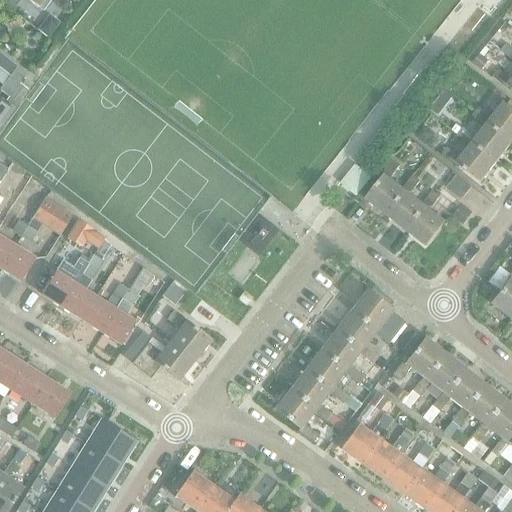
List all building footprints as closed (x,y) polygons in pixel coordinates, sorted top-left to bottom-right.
[(27,0),(41,11),(49,0),(27,0)] [(50,16),(44,24),(56,32),(62,24),(50,16)] [(6,25),(9,37),(25,33),(21,21),(6,25)] [(508,57),(511,60),(511,48),(506,44),(501,52),(508,57)] [(480,54),(473,64),(482,71),(489,61),(480,54)] [(16,69),(9,77),(18,84),(24,75),(16,69)] [(511,77),(511,79),(498,69),(492,77),(506,88),(508,85),(511,88),(511,77)] [(18,84),(9,77),(0,88),(0,89),(14,100),(23,87),(18,84)] [(446,91),(439,100),(447,107),(454,97),(446,91)] [(0,122),(10,109),(0,102),(0,122)] [(473,115),(486,125),(489,122),(511,138),(511,109),(504,103),(491,119),(478,109),(473,115)] [(456,136),(469,146),(473,142),(497,161),(511,142),(511,138),(489,122),(486,125),(476,138),(463,128),(456,136)] [(424,126),(417,136),(427,143),(431,137),(431,130),(424,126)] [(473,142),(469,146),(460,158),(447,147),(441,155),(455,165),(457,163),(480,182),(497,161),(473,142)] [(366,199),(388,216),(406,192),(403,189),(390,179),(399,166),(392,161),(381,175),(384,177),(366,199)] [(30,197),(41,168),(31,164),(20,193),(30,197)] [(356,165),(341,184),(357,196),(371,178),(356,165)] [(388,216),(408,232),(426,207),(422,204),(410,194),(420,181),(412,176),(403,189),(406,192),(388,216)] [(426,207),(408,232),(426,246),(446,222),(430,209),(440,197),(432,191),(422,204),(426,207)] [(28,225),(21,238),(30,243),(43,224),(60,235),(72,217),(44,200),(28,225)] [(461,206),(453,217),(463,225),(472,214),(461,206)] [(12,232),(21,238),(28,225),(19,221),(12,232)] [(60,263),(62,264),(65,263),(66,262),(76,246),(83,235),(87,227),(78,221),(54,259),(60,263)] [(222,254),(234,266),(257,245),(245,232),(222,254)] [(0,267),(2,269),(14,247),(0,237),(0,267)] [(104,241),(95,256),(102,260),(111,247),(104,241)] [(14,247),(2,269),(21,281),(34,260),(14,247)] [(61,306),(81,319),(94,298),(85,292),(104,262),(102,260),(95,256),(93,255),(89,262),(61,306)] [(54,272),(41,294),(61,306),(89,262),(80,257),(74,267),(66,262),(65,263),(62,264),(60,263),(54,272)] [(140,269),(134,280),(144,286),(151,275),(140,269)] [(491,303),(511,319),(511,318),(511,270),(506,277),(510,279),(491,303)] [(173,283),(163,296),(176,306),(186,292),(173,283)] [(81,319),(101,332),(115,311),(121,301),(130,306),(136,296),(118,285),(106,305),(94,298),(81,319)] [(366,291),(352,309),(377,328),(374,333),(388,344),(390,342),(401,351),(415,333),(403,324),(405,322),(391,311),(392,310),(366,291)] [(238,300),(246,306),(246,305),(250,301),(251,299),(252,298),(244,292),(238,300)] [(352,309),(337,329),(361,349),(358,353),(373,365),(379,357),(364,346),(374,333),(377,328),(352,309)] [(178,329),(170,340),(195,361),(210,341),(190,325),(190,324),(173,310),(166,319),(178,329)] [(115,311),(101,332),(121,345),(135,323),(115,311)] [(337,329),(321,350),(346,370),(343,373),(357,384),(363,376),(349,365),(358,354),(358,353),(361,349),(337,329)] [(195,361),(170,340),(160,353),(148,343),(152,338),(144,332),(124,357),(150,378),(160,366),(179,381),(195,361)] [(410,367),(422,377),(426,381),(446,354),(425,338),(405,363),(403,361),(392,375),(400,381),(410,367)] [(321,350),(307,369),(331,389),(328,393),(342,403),(348,396),(334,385),(343,373),(346,370),(321,350)] [(0,353),(0,383),(10,389),(24,366),(1,351),(0,353)] [(430,383),(442,393),(446,396),(466,370),(446,354),(426,381),(422,377),(412,391),(409,395),(403,403),(409,409),(430,383)] [(10,389),(33,404),(48,381),(24,366),(10,389)] [(307,369),(291,389),(316,409),(313,413),(327,423),(333,416),(333,415),(319,405),(328,393),(331,389),(307,369)] [(450,398),(462,408),(465,411),(486,385),(466,370),(446,396),(442,393),(422,418),(430,423),(450,398)] [(48,381),(33,404),(56,419),(70,395),(48,381)] [(442,433),(462,448),(468,441),(455,431),(469,414),(482,424),(485,427),(505,400),(486,385),(465,411),(462,408),(442,433)] [(398,387),(392,396),(403,403),(409,395),(398,387)] [(316,409),(291,389),(275,410),(300,429),(298,432),(312,443),(318,435),(304,425),(313,413),(316,409)] [(378,391),(369,402),(379,410),(388,399),(378,391)] [(348,396),(342,403),(355,413),(361,405),(348,396)] [(489,429),(501,439),(504,441),(511,432),(511,405),(505,400),(485,427),(482,424),(468,441),(462,448),(470,453),(489,429)] [(81,408),(75,417),(82,421),(88,412),(81,408)] [(341,449),(361,463),(379,440),(393,420),(384,413),(370,434),(358,425),(341,449)] [(333,416),(327,423),(340,433),(345,426),(333,416)] [(0,431),(12,439),(18,429),(0,418),(0,431)] [(103,420),(88,444),(121,465),(136,441),(103,420)] [(361,463),(383,479),(399,455),(414,434),(405,428),(391,448),(379,440),(361,463)] [(18,429),(12,439),(35,453),(41,444),(18,429)] [(66,431),(60,441),(68,445),(73,436),(66,431)] [(508,445),(511,447),(511,432),(504,441),(501,439),(490,452),(498,458),(508,445)] [(383,479),(404,493),(420,469),(434,449),(426,443),(411,463),(399,455),(383,479)] [(88,444),(73,468),(106,489),(121,465),(88,444)] [(20,451),(13,461),(19,465),(26,455),(20,451)] [(490,452),(482,463),(490,469),(498,458),(490,452)] [(51,455),(46,465),(53,469),(59,460),(51,455)] [(404,493),(424,508),(441,484),(455,464),(446,457),(432,478),(420,469),(404,493)] [(2,473),(0,476),(0,511),(7,511),(24,489),(11,479),(8,478),(12,473),(15,475),(20,468),(11,461),(2,473)] [(35,461),(29,472),(33,475),(40,464),(35,461)] [(511,464),(510,467),(502,478),(511,484),(511,464)] [(73,468),(58,491),(91,511),(106,489),(73,468)] [(175,496),(196,510),(212,487),(192,472),(175,496)] [(424,508),(429,511),(452,511),(462,499),(476,478),(467,472),(453,492),(441,484),(424,508)] [(37,479),(31,488),(38,492),(44,483),(37,479)] [(196,510),(198,511),(225,511),(233,501),(212,487),(196,510)] [(452,511),(483,511),(496,494),(487,487),(473,507),(462,499),(452,511)] [(91,511),(58,491),(45,511),(91,511)] [(256,511),(258,510),(238,495),(234,502),(233,501),(225,511),(256,511)] [(511,511),(511,496),(500,511),(511,511)] [(22,502),(17,511),(26,511),(30,506),(22,502)]
